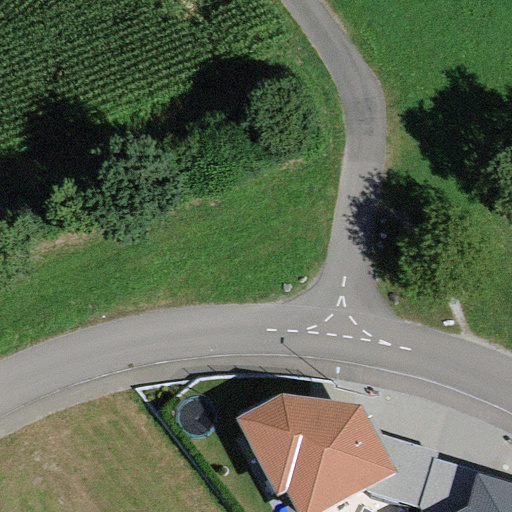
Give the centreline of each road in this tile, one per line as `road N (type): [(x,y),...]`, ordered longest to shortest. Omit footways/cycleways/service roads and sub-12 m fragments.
road 1 (residential): [(0,388),(30,372),(180,331),(340,325)]
road 2 (residential): [(340,325),(367,113),(294,0)]
road 3 (residential): [(340,325),(511,378)]
